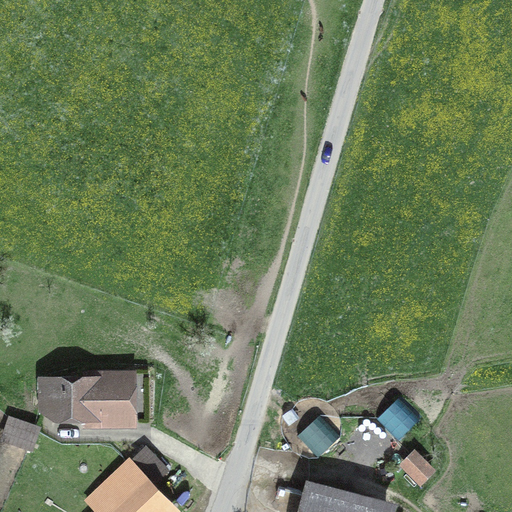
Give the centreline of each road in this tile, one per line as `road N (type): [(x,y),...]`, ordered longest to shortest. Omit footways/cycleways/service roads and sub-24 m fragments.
road 1 (unclassified): [(219,511),(373,0)]
road 2 (unknown): [(0,272),(127,304),(268,364)]
